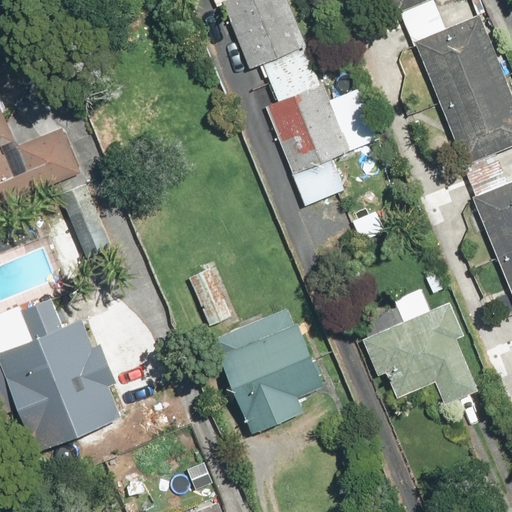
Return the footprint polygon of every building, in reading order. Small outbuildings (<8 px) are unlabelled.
[(357,185),(288,0),(216,0),(215,1),(242,74),(261,67),(276,107),(265,111),(300,206),(357,185)] [(384,0),(391,19),(442,0),(384,0)] [(511,114),(475,13),(408,38),(458,173),(511,153),(511,114)] [(0,119),(0,209),(83,173),(60,120),(10,142),(0,119)] [(511,186),(469,202),(511,318),(511,186)] [(95,204),(70,215),(87,255),(113,244),(95,204)] [(213,265),(189,275),(210,325),(233,315),(213,265)] [(25,338),(0,346),(0,378),(27,459),(119,429),(82,320),(63,326),(54,299),(16,312),(25,338)] [(442,309),(354,342),(370,386),(384,381),(392,403),(431,389),(441,414),(476,400),(442,309)] [(293,313),(209,344),(245,442),(300,421),(292,400),(322,389),(293,313)] [(213,511),(209,499),(173,511),(213,511)]
